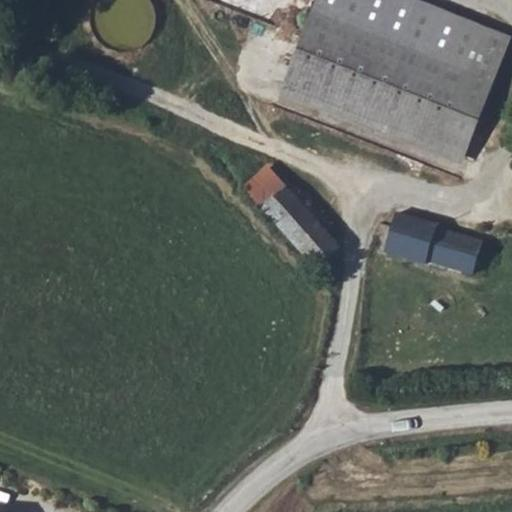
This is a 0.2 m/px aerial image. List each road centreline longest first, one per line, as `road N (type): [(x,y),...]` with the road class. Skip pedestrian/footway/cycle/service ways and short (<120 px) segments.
road 1 (track): [(349,429),(333,384),(357,194),(511,224)]
road 2 (track): [(357,194),(194,111),(0,36)]
road 3 (unclassified): [(511,412),(349,429),(285,463),(228,511)]
